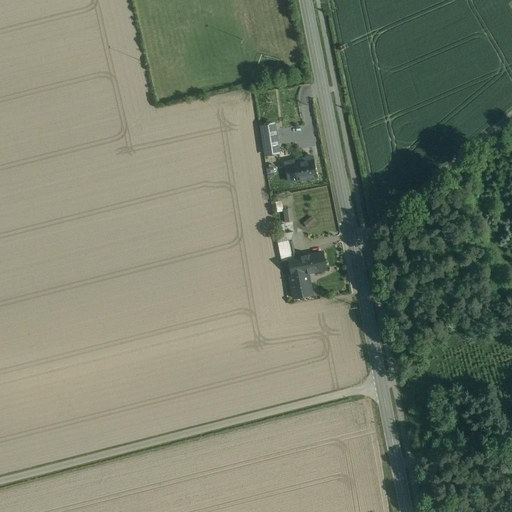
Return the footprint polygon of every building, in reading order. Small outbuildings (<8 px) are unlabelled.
[(279,153),(274,124),(262,126),(267,155),(279,153)] [(289,182),(317,177),(313,157),(285,162),(289,182)] [(286,221),(295,220),(294,207),(285,208),(286,221)] [(306,221),(309,227),(317,222),(314,216),(306,221)] [(291,241),(278,243),(282,262),(289,260),(295,259),(291,241)] [(295,259),(289,260),(293,275),(293,276),(306,273),(327,269),(323,252),(295,259)] [(306,273),(293,276),(293,275),(290,275),(294,298),(313,295),(310,283),(308,284),(306,273)]
